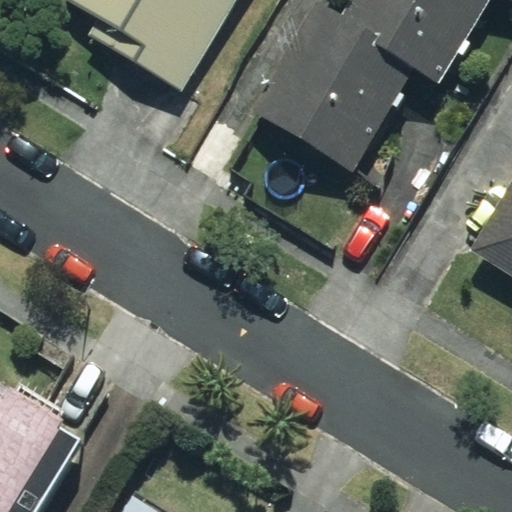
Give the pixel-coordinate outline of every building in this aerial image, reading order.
[(0,0),(0,2),(9,8),(13,0),(0,0)] [(150,70),(192,96),(251,0),(68,0),(159,54),(150,70)] [(329,11),(264,118),(364,178),(425,77),(450,92),(505,0),(508,0),(511,2),(511,0),(369,0),(354,26),(329,11)] [(511,210),(483,257),(511,274),(511,210)] [(0,511),(56,511),(96,449),(78,438),(81,433),(4,385),(0,391),(0,511)]
